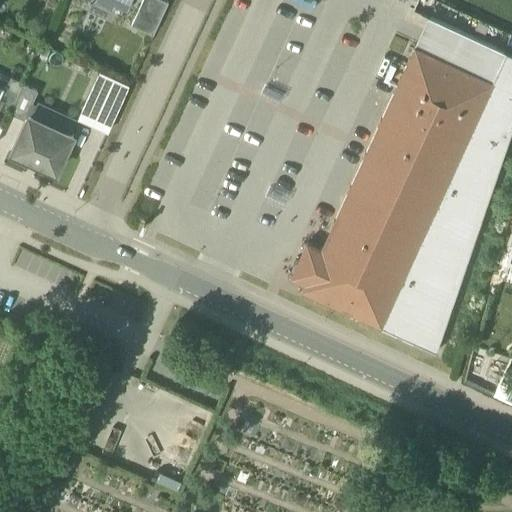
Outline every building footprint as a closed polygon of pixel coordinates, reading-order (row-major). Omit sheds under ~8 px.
[(163,0),(143,0),(132,25),(154,35),(169,2),(163,0)] [(447,25),(430,17),(408,60),(333,221),(334,222),(321,248),(307,242),(299,259),(290,278),(305,284),(302,291),(304,292),(304,291),(321,300),(323,301),(323,300),(340,308),(340,309),(342,310),(342,309),(359,317),(359,318),(361,318),(378,326),(380,327),(398,335),(397,335),(399,336),(399,335),(417,343),(416,344),(418,345),(418,344),(436,353),(511,130),(511,54),(506,52),(447,24),(447,25)] [(489,27),(479,22),(475,30),(485,35),(489,27)] [(23,85),(12,112),(25,118),(37,91),(23,85)] [(111,90),(99,117),(112,123),(124,96),(111,90)] [(29,114),(13,151),(58,171),(74,134),(29,114)]
